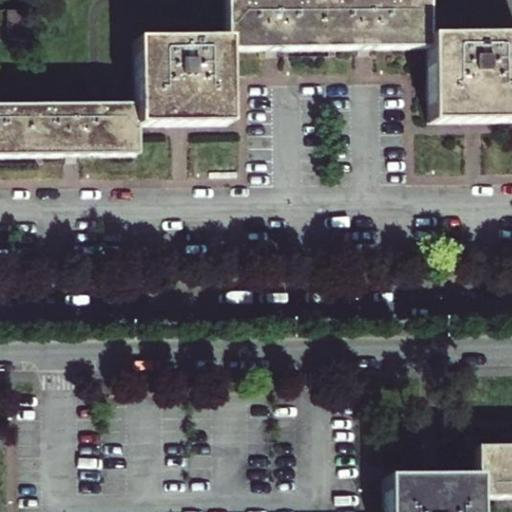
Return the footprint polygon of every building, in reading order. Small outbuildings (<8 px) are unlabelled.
[(425,53),(428,42),(427,3),(331,3),(224,3),(225,42),(226,54),(274,54),(425,53)] [(27,16),(11,16),(12,42),(27,42),(27,16)] [(511,41),(428,42),(425,53),(426,128),(511,127),(511,41)] [(226,54),(225,42),(135,43),(135,105),(136,129),(190,128),(226,128),(226,97),(226,54)] [(136,129),(135,105),(0,106),(0,159),(136,156),(136,129)] [(474,511),(474,503),(511,503),(511,451),(474,452),(475,480),(384,481),(383,511),(474,511)]
